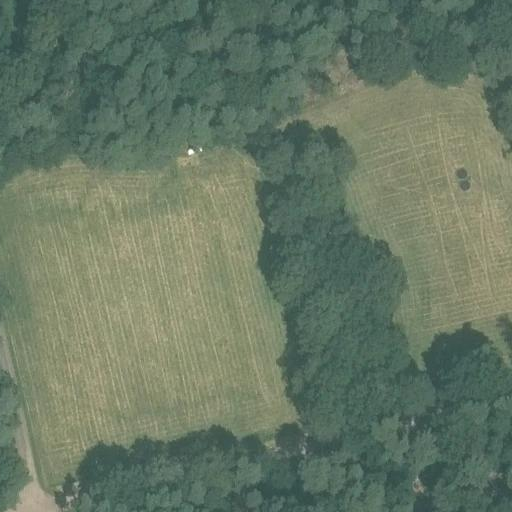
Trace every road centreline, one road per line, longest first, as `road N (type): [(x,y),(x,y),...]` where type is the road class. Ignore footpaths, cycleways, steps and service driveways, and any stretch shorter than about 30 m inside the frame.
road 1 (track): [(40,511),(511,402)]
road 2 (track): [(40,511),(0,347)]
